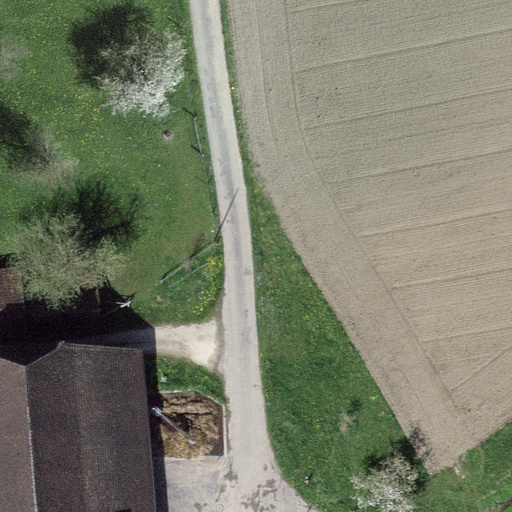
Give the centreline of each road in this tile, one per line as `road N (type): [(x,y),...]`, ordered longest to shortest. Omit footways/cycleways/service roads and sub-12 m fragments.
road 1 (unclassified): [(230,511),(243,376),(201,0)]
road 2 (track): [(243,376),(185,349),(0,365)]
